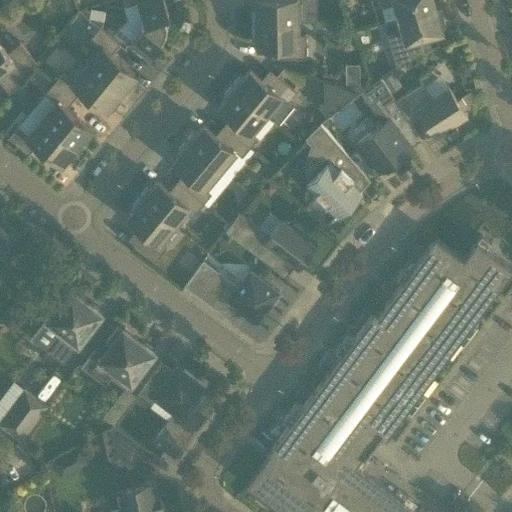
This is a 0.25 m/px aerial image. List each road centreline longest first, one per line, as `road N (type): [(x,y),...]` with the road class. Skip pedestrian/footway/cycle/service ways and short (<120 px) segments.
road 1 (residential): [(272,379),(397,222),(511,151)]
road 2 (residential): [(69,225),(204,63),(217,26),(213,0)]
road 3 (residential): [(272,379),(69,225)]
road 4 (residential): [(221,511),(206,495),(208,460),(272,379)]
road 5 (residential): [(472,0),(511,126)]
